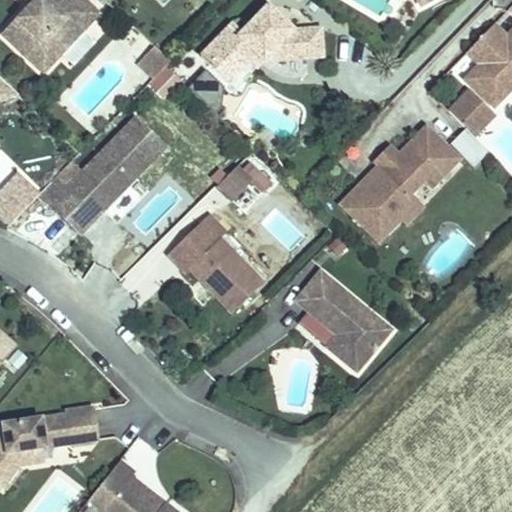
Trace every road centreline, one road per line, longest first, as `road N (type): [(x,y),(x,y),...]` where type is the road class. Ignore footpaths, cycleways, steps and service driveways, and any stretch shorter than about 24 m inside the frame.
road 1 (residential): [(0,252),(77,309),(161,394),(289,481)]
road 2 (track): [(511,245),(261,511)]
